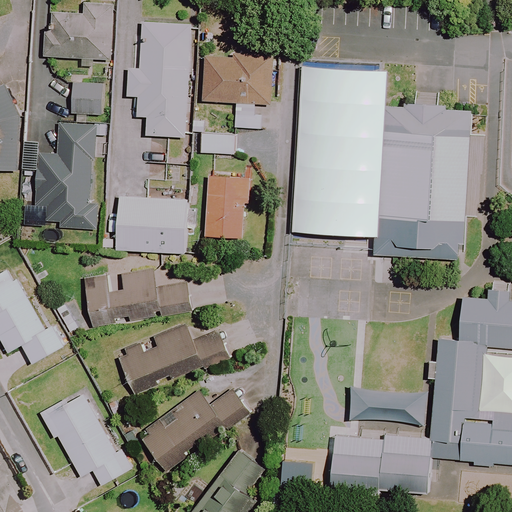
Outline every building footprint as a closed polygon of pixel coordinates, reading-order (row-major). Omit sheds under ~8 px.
[(117,6),(88,4),(87,17),(54,14),(50,59),(112,64),(117,6)] [(193,26),(142,23),(139,70),(131,70),(129,97),(140,97),(139,117),(149,118),(148,136),(186,138),(193,26)] [(268,105),(269,84),(273,84),(275,55),(262,54),(263,41),(207,37),(203,100),(268,105)] [(90,204),(94,163),(105,164),(108,125),(103,124),(105,87),(73,85),(71,115),(78,115),(78,125),(60,124),(58,155),(40,153),(35,206),(26,205),(24,231),(98,237),(101,205),(90,204)] [(21,119),(8,87),(0,89),(0,170),(18,171),(21,119)] [(470,108),(385,104),(376,253),(462,258),(470,108)] [(265,116),(237,114),(236,129),(264,131),(265,116)] [(236,135),(204,133),(202,154),(235,157),(236,135)] [(245,240),(249,180),(209,177),(205,237),(245,240)] [(187,202),(120,199),(117,251),(189,254),(190,229),(196,230),(197,210),(187,209),(187,202)] [(47,329),(12,270),(0,277),(0,335),(11,354),(24,346),(35,365),(66,347),(54,325),(47,329)] [(157,284),(155,270),(86,279),(89,301),(92,327),(190,315),(186,281),(157,284)] [(434,454),(511,460),(511,414),(482,412),(488,343),(511,345),(511,292),(465,289),(461,337),(444,336),(434,454)] [(195,345),(189,325),(162,333),(139,340),(119,346),(133,392),(230,363),(222,337),(195,345)] [(251,416),(233,390),(211,406),(200,391),(178,406),(187,418),(167,432),(163,425),(144,439),(167,472),(229,427),(231,430),(251,416)] [(428,395),(353,390),(351,420),(426,424),(428,395)] [(116,450),(83,391),(43,414),(56,438),(60,436),(83,478),(95,471),(104,486),(134,469),(122,447),(116,450)] [(433,442),(335,434),(331,483),(429,491),(433,442)] [(196,511),(250,511),(259,501),(248,494),(267,468),(242,450),(196,511)] [(0,511),(19,511),(0,477),(0,511)]
